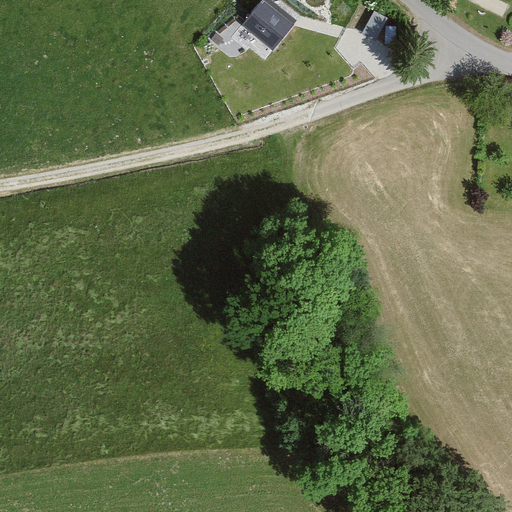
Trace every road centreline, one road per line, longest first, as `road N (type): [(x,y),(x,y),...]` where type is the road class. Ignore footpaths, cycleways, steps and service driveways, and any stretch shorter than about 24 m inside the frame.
road 1 (track): [(0,186),(279,129),(435,77),(467,48)]
road 2 (unclassified): [(511,64),(467,48),(409,0)]
